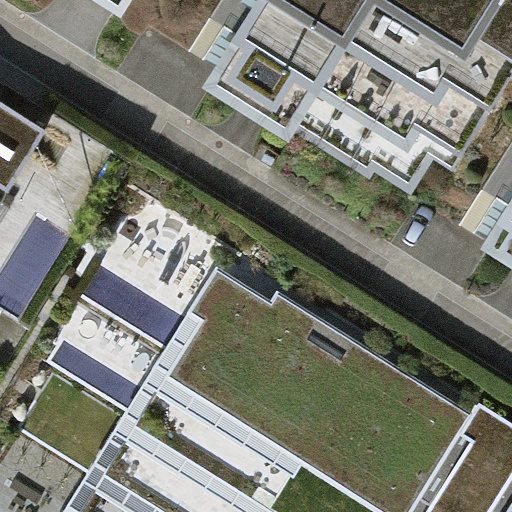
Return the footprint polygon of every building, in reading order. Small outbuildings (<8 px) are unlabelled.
[(105,0),(123,10),(129,0),(105,0)] [(511,0),(263,0),(208,85),(284,134),(290,126),(367,175),(373,167),(411,192),(432,159),(450,170),(511,74),(511,0)] [(0,181),(9,187),(48,128),(0,96),(0,181)] [(511,210),(488,249),(511,263),(511,210)] [(420,511),(476,425),(228,266),(70,511),(420,511)]
